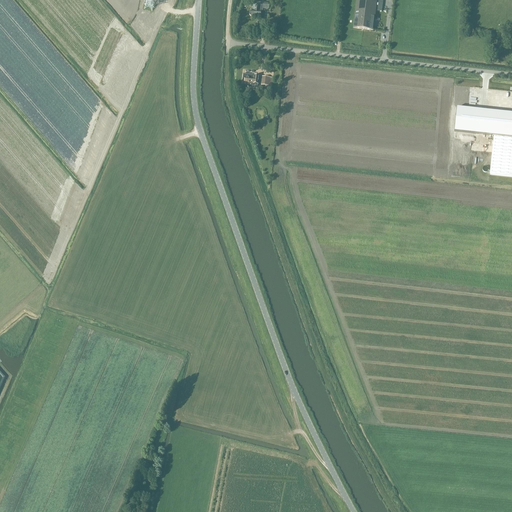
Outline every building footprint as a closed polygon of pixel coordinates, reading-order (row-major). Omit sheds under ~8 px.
[(377,1),(367,0),(356,0),(353,28),(373,30),(377,1)] [(263,12),(263,9),(269,9),(269,4),(263,3),(263,6),(255,5),(255,11),(253,11),(251,10),(250,11),(249,15),(250,16),(251,16),(260,17),(261,12),(263,12)] [(259,76),(254,75),(252,75),(243,74),(243,78),(244,78),(244,83),(248,83),(247,86),(248,87),(252,88),(253,87),(254,87),(253,87),(257,88),(258,87),(258,85),(259,85),(259,76)] [(269,86),(269,79),(269,77),(262,77),(261,85),(268,86),(269,86)] [(457,108),(454,132),(475,134),(493,136),(511,138),(511,113),(474,110),(457,108)] [(511,177),(511,138),(493,136),(489,175),(511,177)]
